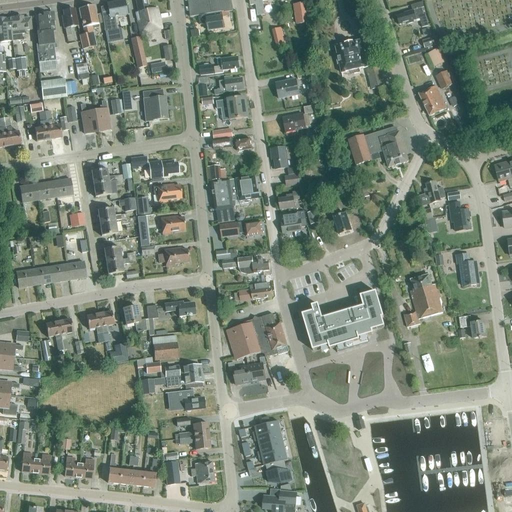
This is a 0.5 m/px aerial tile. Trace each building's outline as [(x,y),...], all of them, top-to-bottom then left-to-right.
[(140,36),(163,31),(158,10),(149,12),(145,0),(135,0),(138,13),(135,14),(140,36)] [(233,12),(230,0),(187,0),(190,18),(198,17),(224,12),(224,13),(233,12)] [(269,0),(250,0),(251,6),(256,5),(258,17),(265,16),(262,1),(269,0)] [(119,28),(116,29),(114,18),(129,16),(127,7),(125,7),(124,2),(117,3),(117,2),(107,4),(107,7),(100,8),(105,33),(106,41),(120,38),(119,28)] [(397,17),(399,25),(407,23),(408,25),(414,23),(413,22),(420,20),(422,27),(422,28),(429,26),(422,2),(411,5),(413,11),(405,14),(405,15),(397,17)] [(309,23),(306,3),(294,5),(296,25),(309,23)] [(79,9),(84,34),(80,35),(83,49),(94,47),(90,27),(98,25),(94,6),(79,9)] [(291,14),(290,6),(282,8),(284,15),(291,14)] [(70,29),(77,27),(74,10),(63,12),(64,17),(62,17),(64,30),(65,29),(66,37),(71,36),(70,29)] [(225,29),(222,13),(224,12),(198,17),(201,16),(201,19),(199,19),(200,26),(207,25),(208,32),(225,29)] [(55,22),(54,15),(52,13),(42,14),(42,15),(36,15),(39,44),(37,45),(39,64),(48,63),(56,62),(54,49),(57,49),(57,44),(54,45),(53,32),(56,32),(55,22)] [(23,17),(11,19),(13,30),(11,30),(12,36),(12,42),(23,41),(22,35),(25,34),(25,31),(32,31),(30,19),(24,19),(23,17)] [(13,30),(11,19),(0,20),(0,43),(12,42),(12,36),(11,30),(13,30)] [(272,30),(275,41),(285,39),(282,28),(272,30)] [(199,31),(191,32),(192,39),(200,38),(199,31)] [(436,43),(435,40),(435,37),(422,41),(424,47),(436,43)] [(138,69),(147,67),(140,38),(131,40),(138,69)] [(342,73),(368,67),(362,40),(335,46),(342,73)] [(445,62),(439,48),(428,53),(434,67),(445,62)] [(223,74),(223,72),(239,69),(238,58),(222,60),(223,67),(214,68),(214,66),(200,67),(200,76),(223,74)] [(17,72),(20,72),(21,77),(24,77),(24,72),(26,71),(25,59),(15,60),(17,72)] [(8,70),(16,70),(15,60),(7,61),(8,70)] [(48,63),(39,64),(40,72),(56,70),(56,62),(48,63)] [(88,78),(86,63),(76,65),(78,80),(82,79),(86,78),(88,78)] [(166,72),(164,63),(150,65),(152,74),(166,72)] [(372,89),(383,87),(379,68),(367,70),(372,89)] [(454,85),(448,73),(447,72),(436,77),(442,90),(454,85)] [(90,77),(91,85),(99,84),(97,76),(90,77)] [(102,78),(104,85),(112,83),(111,76),(102,78)] [(215,91),(215,96),(223,95),(223,94),(243,91),(242,79),(233,80),(232,78),(225,79),(226,82),(219,83),(220,91),(215,91)] [(66,96),(65,80),(41,82),(43,100),(66,96)] [(76,93),(76,81),(67,81),(67,94),(76,93)] [(279,100),(299,96),(296,81),(277,85),(279,100)] [(430,116),(446,109),(436,87),(420,94),(430,116)] [(146,122),(152,122),(152,121),(167,119),(164,97),(163,98),(162,91),(155,92),(142,93),(143,103),(146,122)] [(455,97),(450,100),(453,107),(459,105),(455,97)] [(217,110),(222,110),(223,122),(231,121),(232,121),(232,122),(237,121),(236,120),(247,119),(245,98),(216,102),(217,110)] [(121,114),(119,100),(111,101),(113,115),(121,114)] [(107,111),(106,103),(102,103),(103,111),(95,113),(98,134),(110,132),(107,111)] [(98,134),(95,113),(86,114),(85,106),(81,106),(82,114),(85,136),(98,134)] [(24,122),(22,107),(14,108),(17,123),(24,122)] [(305,116),(316,114),(315,107),(303,109),(305,116)] [(66,109),(68,123),(76,122),(74,108),(66,109)] [(47,128),(49,140),(62,139),(60,126),(52,127),(50,112),(45,113),(47,128)] [(49,140),(47,128),(46,122),(45,113),(40,114),(42,129),(35,130),(37,143),(49,141),(49,140)] [(286,133),(306,130),(303,116),(284,119),(286,133)] [(68,130),(67,117),(60,118),(61,131),(68,130)] [(4,120),(8,147),(21,146),(19,132),(11,133),(10,127),(11,127),(10,119),(4,120)] [(388,168),(409,162),(399,132),(397,133),(395,127),(364,137),(364,136),(349,141),(356,166),(371,161),(370,156),(383,152),(388,168)] [(212,131),(212,134),(213,140),(233,137),(232,129),(212,131)] [(311,133),(313,143),(319,141),(317,131),(311,133)] [(237,152),(252,150),(250,140),(236,142),(235,139),(213,142),(214,147),(230,145),(230,146),(236,146),(237,152)] [(276,171),(289,169),(286,148),(271,151),(272,158),(274,158),(276,171)] [(147,166),(146,157),(130,159),(132,170),(138,169),(138,167),(147,166)] [(511,176),(508,162),(495,166),(500,183),(508,181),(510,189),(511,188),(511,176)] [(179,174),(178,166),(174,166),(173,163),(161,164),(161,163),(149,164),(150,180),(162,179),(162,178),(168,178),(167,175),(179,174)] [(132,180),(130,165),(122,166),(123,179),(126,179),(127,181),(132,180)] [(207,167),(209,182),(221,181),(220,166),(207,167)] [(91,174),(93,186),(122,182),(122,177),(108,179),(107,171),(91,174)] [(301,185),(299,175),(285,177),(286,187),(301,185)] [(212,184),(215,208),(215,211),(233,208),(232,202),(239,201),(239,202),(240,202),(241,203),(245,203),(245,202),(259,200),(258,191),(257,191),(255,177),(212,184)] [(70,181),(53,183),(56,199),(73,196),(70,181)] [(111,196),(110,189),(123,187),(122,182),(93,186),(95,199),(111,196)] [(56,199),(53,183),(36,186),(39,202),(56,199)] [(443,188),(437,190),(436,183),(426,185),(427,190),(424,190),(428,205),(441,202),(440,200),(446,198),(443,188)] [(39,202),(36,186),(20,188),(22,204),(39,202)] [(167,202),(181,201),(180,187),(174,188),(173,187),(157,189),(159,205),(168,204),(167,202)] [(359,189),(362,199),(369,196),(366,187),(359,189)] [(461,200),(460,192),(447,194),(449,202),(461,200)] [(278,206),(279,208),(280,209),(281,210),(295,208),(294,201),(300,201),(299,193),(292,194),(293,196),(286,197),(287,199),(279,200),(280,204),(278,206)] [(511,200),(511,193),(503,196),(505,203),(511,200)] [(149,209),(147,198),(136,199),(138,215),(152,213),(152,208),(149,209)] [(135,199),(118,201),(119,207),(124,206),(125,212),(136,211),(135,199)] [(461,212),(460,208),(460,203),(450,205),(450,208),(452,220),(454,220),(456,232),(471,229),(468,211),(461,212)] [(337,217),(335,208),(334,207),(328,208),(333,224),(336,223),(339,235),(351,232),(346,215),(337,217)] [(115,222),(113,210),(97,212),(99,225),(115,222)] [(304,219),(302,212),(299,212),(280,215),(283,234),(301,232),(300,220),(304,219)] [(311,225),(317,224),(314,212),(308,214),(311,225)] [(511,212),(503,214),(505,230),(511,228),(511,212)] [(83,214),(70,216),(72,228),(85,226),(83,214)] [(148,232),(146,217),(137,218),(139,233),(148,232)] [(171,234),(185,232),(184,219),(178,220),(177,218),(160,220),(162,236),(171,235),(171,234)] [(117,235),(116,226),(115,222),(99,225),(101,238),(117,235)] [(57,223),(48,224),(49,234),(59,233),(57,223)] [(247,238),(263,236),(261,223),(245,225),(245,223),(220,226),(222,239),(246,235),(247,238)] [(154,254),(154,247),(141,249),(142,256),(154,254)] [(134,254),(126,256),(121,256),(119,249),(104,251),(106,264),(135,259),(134,254)] [(174,265),(189,264),(188,251),(181,251),(181,250),(164,251),(164,255),(158,256),(159,265),(165,264),(166,268),(174,267),(174,265)] [(230,250),(216,252),(217,260),(231,259),(230,250)] [(463,287),(479,285),(476,262),(470,263),(469,254),(457,256),(458,264),(460,264),(463,287)] [(239,269),(241,273),(247,275),(260,273),(260,272),(267,271),(269,270),(268,264),(266,263),(266,260),(263,261),(262,255),(252,257),(238,259),(223,261),(224,269),(239,267),(239,269)] [(123,274),(122,265),(135,264),(135,259),(106,264),(108,276),(123,274)] [(84,263),(67,266),(69,282),(86,279),(84,263)] [(69,282),(67,266),(50,268),(52,284),(69,282)] [(52,284),(50,268),(33,270),(36,287),(52,284)] [(36,287),(33,270),(17,273),(19,289),(36,287)] [(139,278),(137,270),(126,272),(127,279),(139,278)] [(420,320),(443,313),(435,285),(432,286),(429,276),(411,281),(414,292),(411,292),(416,312),(404,315),(408,328),(421,324),(420,320)] [(269,284),(255,285),(249,286),(250,290),(239,291),(240,301),(271,298),(272,296),(272,291),(269,289),(269,284)] [(384,317),(376,292),(361,297),(363,304),(321,316),(318,305),(312,307),(313,312),(302,315),(313,351),(329,346),(330,350),(336,348),(337,353),(369,343),(367,336),(373,334),(372,331),(385,327),(382,318),(384,317)] [(165,306),(165,307),(156,307),(157,313),(165,312),(165,313),(179,312),(179,318),(195,317),(194,304),(183,305),(183,304),(165,306)] [(157,313),(156,307),(146,308),(148,320),(158,319),(157,313)] [(136,333),(140,333),(146,332),(145,320),(140,321),(137,308),(123,310),(126,326),(134,325),(136,333)] [(111,313),(99,315),(104,343),(109,342),(106,327),(114,325),(111,313)] [(99,344),(104,343),(99,315),(86,318),(89,330),(96,329),(99,344)] [(472,316),(460,318),(462,328),(471,327),(473,339),(488,338),(486,322),(472,323),(472,316)] [(238,360),(262,353),(265,355),(265,357),(278,354),(278,355),(288,352),(287,346),(280,323),(273,325),(271,317),(229,329),(238,360)] [(68,350),(66,335),(73,334),(70,321),(58,323),(61,341),(63,351),(68,350)] [(63,351),(61,341),(58,323),(45,326),(48,338),(56,337),(58,351),(63,351)] [(28,341),(29,333),(17,332),(16,337),(22,337),(22,340),(28,341)] [(154,361),(178,359),(176,337),(152,339),(154,361)] [(51,361),(47,341),(41,342),(44,363),(51,361)] [(83,354),(82,347),(81,342),(75,343),(77,355),(83,354)] [(15,346),(0,344),(0,357),(14,359),(14,350),(22,351),(23,347),(15,346)] [(413,359),(410,344),(402,345),(405,361),(413,359)] [(109,355),(111,366),(127,363),(124,346),(114,348),(115,354),(109,355)] [(21,368),(13,367),(14,359),(0,357),(0,370),(12,371),(20,372),(21,368)] [(266,380),(264,366),(267,365),(265,357),(260,358),(261,364),(248,366),(251,383),(266,380)] [(251,383),(248,366),(236,369),(235,363),(229,364),(230,372),(234,371),(237,386),(251,383)] [(161,373),(160,364),(146,365),(147,374),(161,373)] [(180,372),(179,369),(179,366),(164,368),(165,378),(174,377),(174,378),(202,374),(201,365),(183,367),(184,372),(180,372)] [(359,373),(362,398),(390,394),(387,369),(359,373)] [(202,388),(202,384),(203,383),(202,374),(174,378),(165,379),(166,387),(185,385),(185,386),(186,390),(202,388)] [(154,380),(141,381),(142,395),(155,394),(154,380)] [(11,383),(0,382),(0,395),(10,396),(11,388),(19,389),(19,384),(11,384),(11,383)] [(180,393),(164,395),(164,394),(151,396),(153,412),(182,409),(182,408),(186,408),(186,411),(205,409),(205,407),(206,406),(205,403),(204,402),(204,398),(181,401),(180,393)] [(9,405),(10,396),(0,395),(0,408),(3,409),(2,415),(16,416),(17,406),(9,405)] [(256,433),(253,434),(254,438),(255,442),(258,441),(260,447),(261,452),(258,453),(259,457),(260,461),(263,461),(264,466),(265,466),(267,472),(266,472),(267,476),(268,483),(281,484),(290,482),(293,481),(291,474),(290,471),(287,471),(285,461),(288,460),(285,451),(283,441),(281,432),(278,422),(270,423),(269,417),(262,419),(263,425),(255,427),(256,433)] [(359,431),(365,429),(363,420),(362,421),(361,417),(357,418),(358,422),(357,422),(359,431)] [(190,426),(189,419),(176,420),(177,427),(190,426)] [(24,445),(26,431),(28,431),(29,424),(20,423),(17,445),(24,445)] [(193,426),(194,433),(179,434),(180,440),(209,436),(208,424),(193,426)] [(118,433),(118,429),(112,428),(110,440),(117,441),(118,433)] [(211,449),(209,436),(180,440),(180,445),(195,444),(196,450),(211,449)] [(157,438),(149,437),(148,444),(156,445),(157,438)] [(35,474),(37,461),(31,460),(32,454),(24,453),(22,473),(35,474)] [(178,459),(177,453),(165,455),(165,461),(178,459)] [(49,476),(51,456),(43,455),(42,461),(37,461),(35,474),(49,476)] [(108,483),(119,485),(121,470),(115,470),(116,456),(111,455),(108,483)] [(78,479),(80,465),(74,465),(75,459),(67,458),(65,477),(78,479)] [(154,488),(157,460),(153,459),(151,474),(144,473),(143,487),(154,488)] [(92,480),(94,461),(85,460),(85,466),(80,465),(78,479),(92,480)] [(178,462),(163,464),(166,480),(180,478),(178,462)] [(195,464),(196,469),(191,470),(191,477),(196,477),(197,484),(215,482),(212,462),(195,464)] [(131,486),(133,472),(121,470),(119,485),(131,486)] [(143,487),(144,473),(133,472),(131,486),(143,487)] [(273,510),(272,511),(294,511),(297,494),(281,492),(281,498),(265,497),(263,509),(273,510)]
